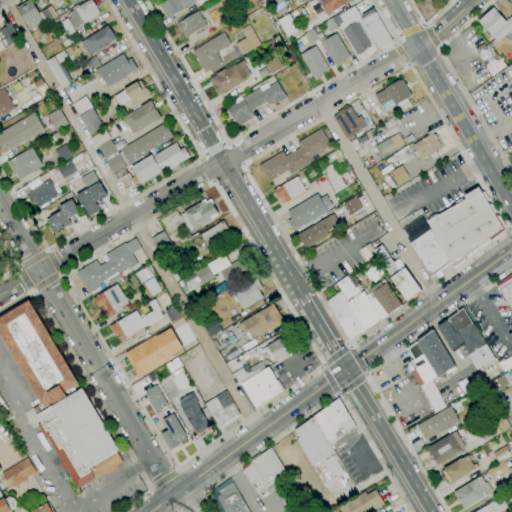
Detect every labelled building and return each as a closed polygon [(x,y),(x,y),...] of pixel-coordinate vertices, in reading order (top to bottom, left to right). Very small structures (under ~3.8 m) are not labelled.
[(36,28),(34,25),(30,28),(27,22),(26,23),(18,10),(19,9),(17,7),(28,0),(30,0),(31,2),(33,1),(40,14),(39,15),(43,21),(42,21),(44,24),(36,28)] [(69,35),(60,22),(67,18),(68,19),(71,17),(70,15),(69,16),(67,14),(74,10),(72,8),(78,4),(79,6),(88,0),(93,0),(97,6),(96,6),(100,13),(98,14),(99,15),(85,23),(74,29),(75,31),(69,35)] [(167,19),(159,4),(166,0),(195,0),(196,2),(167,19)] [(351,0),(327,15),(319,1),(318,2),(316,0),(351,0)] [(47,23),(45,19),(44,20),(42,17),(43,16),(41,12),(51,6),(58,16),(47,23)] [(490,47),(487,44),(492,40),(492,41),(495,38),(479,20),(494,7),(506,21),(511,16),(511,36),(508,32),(498,42),(497,41),(490,47)] [(185,39),(181,31),(176,23),(180,21),(198,10),(207,26),(185,39)] [(357,55),(342,30),(343,29),(341,26),(330,32),(324,22),(338,13),(343,22),(358,13),(362,20),(375,12),(393,41),(380,49),(375,41),(364,48),(366,50),(357,55)] [(287,36),(277,20),(289,13),(299,29),(287,36)] [(227,26),(223,20),(229,16),(233,23),(227,26)] [(9,46),(0,30),(10,24),(20,39),(9,46)] [(261,44),(238,57),(231,46),(237,43),(233,37),(235,35),(234,34),(249,24),(261,44)] [(88,55),(81,43),(85,40),(108,25),(116,39),(109,43),(110,45),(104,48),(103,47),(88,55)] [(310,45),(303,34),(313,29),(319,39),(310,45)] [(205,73),(192,51),(224,32),(231,44),(218,52),(219,54),(218,55),(222,63),(205,73)] [(336,68),(321,42),(322,42),(320,39),(317,35),(321,32),(324,36),(326,39),(336,33),(351,56),(344,60),(345,62),(336,68)] [(272,54),(266,43),(273,39),(280,49),(272,54)] [(492,76),(475,49),(484,43),(486,46),(488,45),(494,54),(495,53),(506,65),(492,76)] [(316,46),(329,69),(323,73),(324,75),(315,80),(300,55),(316,46)] [(62,89),(45,61),(63,51),(68,59),(61,63),(72,81),(69,82),(71,84),(62,89)] [(108,87),(104,81),(100,83),(98,79),(102,76),(97,69),(124,53),(128,60),(131,58),(138,69),(126,76),(127,77),(117,83),(117,82),(108,87)] [(90,69),(86,61),(96,55),(100,63),(90,69)] [(271,74),(264,63),(276,56),(283,67),(271,74)] [(218,95),(212,85),(213,84),(209,78),(216,74),(226,68),(226,69),(235,63),(236,64),(244,60),(247,64),(246,65),(251,74),(244,79),(245,80),(218,95)] [(36,88),(33,83),(41,78),(44,83),(36,88)] [(385,112),(375,95),(386,88),(385,88),(399,79),(400,81),(402,79),(411,95),(409,96),(409,97),(395,105),(395,106),(385,112)] [(134,106),(130,100),(120,105),(115,96),(125,90),(124,89),(140,80),(144,88),(146,87),(147,90),(148,89),(151,94),(150,94),(151,96),(134,106)] [(17,92),(13,85),(18,82),(22,88),(17,92)] [(238,126),(234,119),(233,119),(227,109),(236,104),(234,100),(240,96),(243,99),(249,95),(249,94),(260,88),(262,91),(266,88),(269,86),(270,86),(277,82),(287,97),(274,105),(272,102),(268,104),(266,101),(251,111),(253,113),(252,114),(254,117),(238,126)] [(0,117),(0,91),(4,89),(16,108),(0,117)] [(78,115),(72,104),(86,96),(93,107),(78,115)] [(133,134),(123,117),(151,100),(161,117),(133,134)] [(350,141),(348,138),(346,139),(333,116),(336,114),(335,112),(344,107),(345,109),(350,106),(357,118),(361,115),(364,120),(368,118),(371,123),(367,125),(367,126),(360,130),(361,130),(353,135),(355,138),(350,141)] [(90,134),(84,126),(85,126),(79,116),(93,108),(98,117),(97,118),(103,126),(90,134)] [(56,130),(48,116),(59,109),(68,123),(56,130)] [(4,153),(0,146),(0,133),(34,112),(44,129),(4,153)] [(114,174),(106,161),(118,153),(122,150),(121,149),(165,122),(173,136),(129,163),(128,162),(125,164),(127,166),(114,174)] [(51,145),(48,139),(53,136),(52,135),(61,129),(66,137),(51,145)] [(269,182),(259,165),(283,151),(285,156),(300,147),(297,143),(321,129),(330,145),(311,156),(314,161),(291,175),(288,170),(269,182)] [(422,161),(418,155),(416,156),(413,152),(416,150),(412,145),(432,132),(434,134),(435,133),(438,138),(436,139),(442,148),(435,152),(438,156),(433,159),(430,156),(422,161)] [(383,158),(375,146),(389,137),(390,138),(398,133),(405,145),(383,158)] [(106,159),(97,146),(110,138),(118,152),(106,159)] [(355,151),(350,142),(356,138),(361,147),(355,151)] [(68,142),(71,148),(73,147),(77,153),(63,162),(55,150),(68,142)] [(125,190),(118,180),(129,173),(132,178),(137,176),(132,167),(152,155),(153,156),(176,142),(180,149),(184,147),(190,157),(178,164),(179,165),(162,175),(161,173),(142,184),(140,181),(125,190)] [(20,180),(8,161),(32,147),(43,166),(20,180)] [(64,179),(57,168),(70,160),(77,171),(64,179)] [(334,192),(324,176),(326,174),(324,172),(326,171),(324,168),(331,164),(337,175),(339,174),(343,182),(346,180),(348,184),(334,192)] [(402,165),(409,177),(397,184),(390,172),(402,165)] [(42,183),(39,178),(50,171),(53,176),(42,183)] [(89,217),(76,195),(87,189),(81,178),(93,171),(100,182),(100,181),(108,196),(98,201),(96,202),(98,206),(97,207),(99,211),(89,217)] [(287,202),(284,197),(281,198),(281,197),(278,199),(273,190),(298,176),(306,191),(287,202)] [(38,208),(34,201),(31,203),(26,195),(49,180),(54,189),(58,187),(62,193),(38,208)] [(430,276),(410,243),(412,242),(403,230),(422,216),(430,228),(432,228),(428,222),(467,199),(465,196),(479,187),(495,216),(496,215),(505,230),(491,240),(490,238),(478,247),(464,257),(465,258),(454,267),(450,262),(430,276)] [(350,215),(343,203),(355,196),(354,195),(360,192),(362,196),(357,199),(362,208),(350,215)] [(294,231),(288,221),(292,218),(288,211),(318,193),(321,198),(327,195),(332,205),(327,208),(328,210),(294,231)] [(54,233),(45,220),(50,217),(61,210),(59,207),(72,199),(80,212),(69,219),(71,223),(63,228),(62,227),(54,233)] [(189,232),(185,225),(187,224),(181,214),(184,213),(184,212),(201,202),(205,200),(205,202),(211,199),(213,203),(218,212),(217,213),(218,215),(189,232)] [(308,247),(305,241),(302,243),(298,235),(333,213),(339,224),(327,231),(329,234),(308,247)] [(190,237),(199,232),(200,235),(224,221),(230,230),(227,232),(230,236),(209,249),(204,240),(193,247),(188,238),(190,237)] [(158,251),(151,239),(164,231),(172,244),(165,248),(164,247),(158,251)] [(89,293),(76,272),(96,260),(99,266),(109,260),(105,254),(125,243),(126,243),(136,238),(141,247),(132,253),(138,264),(129,269),(128,267),(119,272),(122,278),(111,285),(107,279),(96,285),(98,288),(89,293)] [(373,259),(365,246),(369,243),(377,256),(373,259)] [(406,301),(390,278),(391,277),(388,273),(389,273),(386,268),(374,250),(382,245),(394,262),(399,258),(405,267),(422,290),(406,301)] [(229,285),(220,271),(245,256),(253,270),(229,285)] [(177,282),(169,268),(179,262),(187,276),(177,282)] [(375,282),(365,274),(373,263),(374,264),(376,262),(384,268),(382,271),(383,272),(375,282)] [(203,284),(195,272),(208,265),(215,277),(203,284)] [(142,283),(136,273),(147,266),(153,276),(142,283)] [(149,298),(141,285),(153,277),(161,290),(149,298)] [(511,311),(497,287),(511,277),(511,311)] [(243,310),(238,301),(236,302),(232,295),(234,294),(233,292),(257,278),(263,289),(259,291),(263,298),(243,310)] [(366,331),(348,303),(355,298),(350,292),(357,287),(362,293),(364,291),(366,295),(369,293),(372,298),(374,297),(372,293),(370,289),(380,282),(383,285),(386,283),(402,305),(366,331)] [(110,316),(108,316),(106,312),(106,309),(107,309),(105,305),(102,307),(101,306),(99,308),(93,298),(117,284),(128,303),(125,305),(126,306),(124,307),(123,306),(121,307),(122,309),(110,316)] [(350,342),(327,301),(341,290),(348,303),(366,331),(350,342)] [(121,341),(117,334),(115,336),(110,326),(136,310),(141,318),(143,318),(142,317),(153,310),(148,302),(155,299),(161,310),(160,311),(164,317),(148,326),(147,325),(121,341)] [(55,404),(54,401),(51,403),(50,401),(43,405),(0,332),(0,318),(30,300),(79,383),(65,392),(68,397),(55,404)] [(253,339),(248,332),(245,334),(239,324),(274,303),(279,312),(278,312),(284,322),(266,332),(266,331),(253,339)] [(172,322),(165,313),(176,306),(182,316),(172,322)] [(477,370),(468,355),(469,354),(463,345),(453,352),(452,350),(451,350),(437,327),(463,308),(486,344),(495,358),(481,367),(477,370)] [(210,337),(203,325),(214,318),(221,329),(210,337)] [(125,353),(139,377),(173,357),(172,354),(183,348),(171,328),(160,335),(159,333),(125,353)] [(435,412),(420,385),(419,386),(410,371),(408,373),(405,367),(412,362),(412,361),(414,360),(408,348),(417,342),(434,329),(449,355),(456,368),(447,374),(446,372),(437,377),(437,376),(432,379),(445,405),(446,407),(435,412)] [(272,362),(268,354),(264,356),(262,353),(266,351),(264,348),(267,346),(284,335),(294,351),(277,362),(276,360),(272,362)] [(171,372),(166,364),(178,357),(182,365),(171,372)] [(238,385),(237,382),(238,381),(233,373),(244,366),(248,364),(250,368),(261,361),(266,369),(238,385)] [(266,369),(268,367),(270,367),(271,365),(278,376),(275,378),(282,390),(283,390),(284,391),(263,407),(262,405),(254,412),(238,385),(266,369)] [(493,394),(486,384),(507,372),(511,380),(509,382),(510,384),(493,394)] [(156,412),(148,399),(149,399),(145,391),(156,385),(168,405),(156,412)] [(68,397),(82,388),(119,450),(116,452),(122,462),(96,478),(95,478),(78,489),(68,472),(66,473),(60,463),(62,462),(45,433),(43,434),(37,424),(41,422),(37,415),(55,404),(68,397)] [(220,429),(205,404),(226,391),(240,414),(238,415),(239,416),(220,429)] [(198,434),(196,431),(195,432),(183,411),(180,405),(181,404),(179,400),(193,392),(195,396),(194,396),(198,403),(197,404),(210,426),(198,434)] [(313,417),(339,398),(355,426),(356,426),(359,432),(355,434),(354,433),(353,431),(331,447),(313,417)] [(425,440),(417,425),(451,406),(459,421),(453,424),(453,425),(442,432),(441,431),(425,440)] [(171,451),(161,434),(168,430),(162,420),(173,414),(186,435),(185,436),(187,439),(179,444),(180,445),(171,451)] [(504,432),(502,429),(501,430),(494,420),(503,414),(511,427),(504,432)] [(331,447),(330,447),(335,452),(312,465),(296,439),(299,437),(295,430),(313,417),(331,447)] [(438,465),(428,447),(456,431),(466,448),(438,465)] [(511,455),(499,463),(493,453),(506,445),(511,455)] [(250,462),(271,447),(286,473),(276,480),(280,485),(269,493),(265,488),(264,485),(250,462)] [(449,484),(442,471),(445,469),(444,468),(462,457),(462,458),(467,455),(468,456),(471,455),(473,459),(470,460),(473,465),(476,463),(478,467),(452,483),(452,482),(449,484)] [(28,458),(37,473),(10,488),(1,473),(28,458)] [(264,485),(263,486),(268,493),(260,497),(256,490),(254,487),(254,488),(242,468),(250,462),(264,485)] [(464,509),(454,492),(475,479),(481,476),(485,483),(487,481),(493,491),(464,509)] [(225,511),(217,497),(220,495),(219,492),(233,483),(249,511),(225,511)] [(473,511),(501,496),(500,496),(511,488),(511,509),(510,511),(507,508),(500,511),(473,511)] [(371,511),(341,511),(338,507),(365,491),(367,495),(376,489),(385,504),(371,511)] [(0,511),(0,490),(5,500),(10,497),(15,498),(17,502),(16,507),(11,510),(12,511),(0,511)] [(31,511),(47,503),(52,511),(31,511)]
